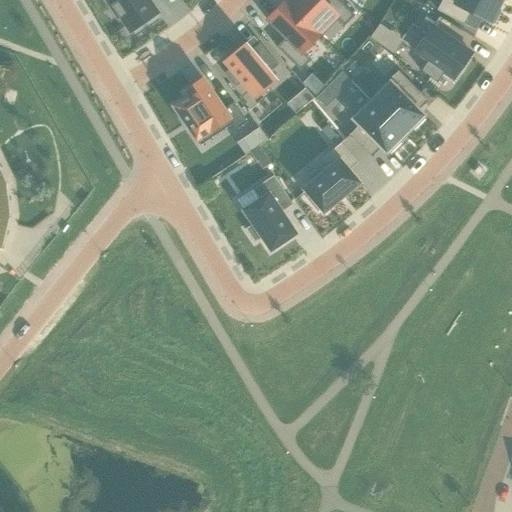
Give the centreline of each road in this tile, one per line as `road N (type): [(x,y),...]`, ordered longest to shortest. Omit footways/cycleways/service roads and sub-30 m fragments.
road 1 (residential): [(166,178),(236,297),(262,303),(396,204),(511,67)]
road 2 (residential): [(0,362),(139,192),(166,178)]
road 3 (residential): [(112,88),(234,0)]
